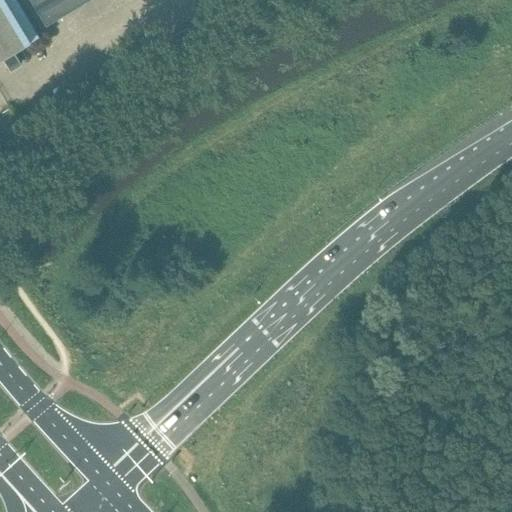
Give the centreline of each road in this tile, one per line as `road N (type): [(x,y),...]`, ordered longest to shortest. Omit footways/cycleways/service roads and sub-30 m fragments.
road 1 (motorway): [(511,136),(390,220),(107,484)]
road 2 (tertiary): [(107,484),(0,363)]
